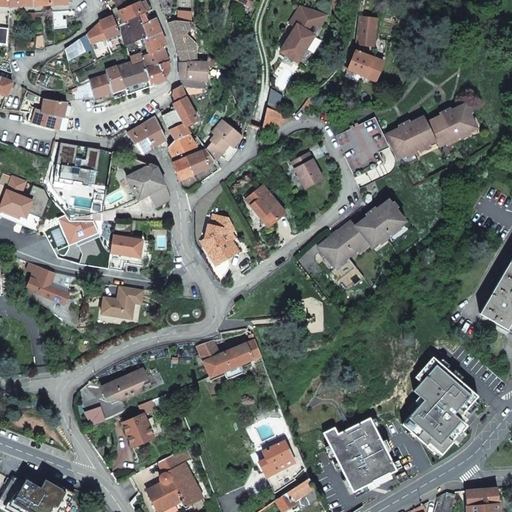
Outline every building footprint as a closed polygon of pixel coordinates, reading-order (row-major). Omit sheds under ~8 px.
[(150,12),(146,1),(119,13),(122,22),(122,23),(126,25),(129,23),(127,20),(141,14),(141,16),(145,14),(150,12)] [(296,28),(281,52),(298,62),(315,35),(308,31),(313,23),(323,22),(329,14),(302,4),(292,20),(296,23),(296,27),(296,28)] [(64,11),(54,12),(55,29),(68,28),(68,20),(64,20),(64,11)] [(183,21),(192,22),(192,13),(179,12),(178,21),(183,21)] [(126,25),(122,23),(121,23),(121,24),(121,25),(120,26),(127,47),(137,43),(138,46),(142,44),(141,42),(145,40),(163,34),(155,17),(148,20),(144,22),(141,16),(141,14),(127,20),(129,23),(126,25)] [(113,17),(101,22),(107,40),(108,42),(111,41),(110,37),(120,34),(113,17)] [(357,42),(360,44),(366,44),(374,44),(377,19),(361,17),(357,42)] [(101,22),(87,35),(91,46),(107,40),(101,22)] [(0,43),(7,45),(8,29),(0,28),(0,43)] [(172,33),(175,42),(178,41),(180,46),(188,44),(193,54),(196,53),(197,59),(207,59),(208,42),(203,35),(195,39),(193,34),(191,35),(189,29),(177,33),(176,31),(172,33)] [(149,55),(164,48),(167,47),(163,34),(145,40),(149,55)] [(44,35),(36,36),(36,49),(45,48),(44,35)] [(65,51),(68,61),(86,52),(87,53),(93,50),(91,46),(87,35),(65,51)] [(348,70),(376,81),(384,61),(366,54),(366,44),(360,44),(359,52),(356,50),(348,70)] [(144,62),(145,64),(146,70),(169,62),(164,48),(149,55),(145,56),(145,54),(142,55),(143,57),(144,62)] [(143,57),(142,55),(131,58),(133,65),(144,62),(143,57)] [(0,68),(12,73),(10,62),(0,59),(0,68)] [(170,68),(169,62),(146,70),(149,81),(151,85),(167,80),(166,77),(168,76),(169,74),(170,72),(170,70),(170,68)] [(129,63),(117,67),(126,89),(149,81),(146,70),(145,64),(131,68),(129,63)] [(207,82),(208,63),(180,63),(181,80),(188,79),(193,80),(207,82)] [(108,77),(112,93),(126,89),(117,67),(106,72),(108,77)] [(0,93),(8,96),(13,82),(9,80),(0,76),(0,93)] [(95,98),(95,99),(112,93),(108,77),(91,82),(95,98)] [(126,89),(129,96),(151,88),(151,85),(149,81),(126,89)] [(75,101),(95,98),(91,82),(72,90),(75,101)] [(185,126),(186,126),(189,125),(198,120),(186,98),(181,86),(174,91),(173,96),(177,103),(173,105),(176,110),(183,124),(185,126)] [(27,91),(20,112),(30,113),(37,95),(27,91)] [(316,102),(312,94),(310,95),(302,108),(307,113),(316,102)] [(65,103),(44,99),(42,112),(42,114),(62,117),(64,118),(68,104),(65,103)] [(72,110),(68,104),(64,118),(69,120),(72,110)] [(398,160),(436,141),(439,148),(477,130),(466,105),(427,123),(424,117),(386,135),(398,160)] [(293,118),(267,108),(262,130),(266,130),(270,129),(274,128),(278,127),(283,124),(288,122),(293,118)] [(35,115),(30,113),(28,122),(60,131),(65,132),(65,129),(59,128),(62,117),(42,114),(42,112),(36,110),(35,115)] [(162,116),(169,130),(183,124),(176,110),(162,116)] [(334,136),(359,188),(389,175),(392,173),(392,172),(393,171),(394,168),(395,167),(395,164),(395,163),(394,159),(394,158),(392,154),(375,117),(358,125),(357,123),(355,125),(356,126),(354,127),(353,125),(350,127),(350,129),(334,136)] [(156,118),(142,127),(154,146),(166,140),(161,127),(156,118)] [(233,148),(242,137),(222,121),(213,133),(217,137),(207,149),(216,161),(219,157),(227,162),(236,151),(233,148)] [(183,124),(169,130),(176,140),(169,147),(173,158),(197,148),(188,134),(190,133),(186,126),(185,126),(183,124)] [(154,146),(142,127),(141,126),(127,134),(142,153),(154,146)] [(54,152),(50,159),(57,161),(62,142),(56,142),(54,152)] [(208,163),(214,161),(206,149),(187,157),(194,174),(210,168),(208,163)] [(308,153),(291,162),(306,189),(323,180),(308,153)] [(151,165),(131,157),(139,171),(151,165)] [(172,164),(179,181),(194,174),(187,157),(172,164)] [(157,168),(151,165),(139,171),(127,177),(139,199),(151,193),(166,186),(157,168)] [(39,231),(43,219),(29,213),(33,201),(21,197),(26,183),(13,178),(4,201),(0,199),(0,217),(0,218),(39,231)] [(156,207),(171,199),(166,186),(151,193),(156,207)] [(261,214),(270,225),(285,213),(263,186),(246,200),(258,216),(261,214)] [(388,200),(355,226),(351,221),(317,247),(334,269),(367,243),(371,248),(405,222),(388,200)] [(95,220),(111,220),(111,211),(95,214),(95,220)] [(268,227),(270,225),(261,214),(258,216),(268,227)] [(58,219),(70,246),(78,243),(83,255),(98,257),(101,253),(94,236),(99,234),(94,221),(71,222),(66,216),(58,219)] [(230,239),(233,237),(231,234),(232,229),(226,219),(213,216),(210,226),(208,226),(205,240),(201,243),(205,249),(211,250),(210,257),(221,259),(225,256),(227,259),(238,252),(231,240),(230,239)] [(141,258),(143,241),(113,236),(108,269),(124,272),(126,264),(144,267),(145,259),(141,258)] [(216,266),(227,259),(225,256),(221,259),(210,257),(216,266)] [(511,332),(511,258),(510,262),(506,268),(491,294),(487,301),(479,314),(511,332)] [(22,285),(33,289),(32,292),(66,306),(70,294),(51,286),(56,274),(30,264),(22,285)] [(118,300),(105,298),(102,314),(132,319),(135,303),(142,304),(144,290),(120,286),(118,300)] [(241,299),(236,303),(238,307),(245,303),(241,299)] [(204,305),(172,308),(170,308),(168,309),(167,311),(166,313),(165,316),(165,317),(166,319),(166,320),(168,322),(169,324),(172,325),(175,325),(198,323),(201,322),(203,321),(204,319),(206,317),(206,314),(206,311),(204,305)] [(240,364),(261,356),(258,348),(254,340),(253,334),(248,335),(251,341),(219,354),(213,340),(197,346),(210,377),(224,371),(227,379),(243,373),(240,364)] [(477,396),(433,357),(416,377),(421,382),(414,391),(420,396),(408,409),(413,413),(403,424),(439,457),(466,425),(463,422),(470,414),(465,409),(469,406),(477,396)] [(111,394),(125,398),(138,392),(143,380),(146,378),(143,369),(101,387),(105,396),(107,395),(111,394)] [(174,391),(177,397),(188,393),(185,387),(174,391)] [(166,431),(152,400),(138,406),(141,415),(122,423),(132,446),(166,431)] [(469,406),(465,409),(470,414),(474,410),(469,406)] [(393,463),(370,418),(338,434),(334,427),(324,433),(332,448),(317,456),(323,467),(319,468),(321,472),(313,476),(319,488),(331,483),(336,494),(351,487),(359,504),(408,479),(399,460),(393,463)] [(293,477),(304,468),(292,437),(262,451),(265,459),(258,462),(274,493),(294,480),(293,477)] [(193,458),(187,447),(158,462),(164,473),(163,474),(162,475),(161,477),(160,479),(160,480),(161,481),(159,482),(160,484),(147,491),(158,511),(159,511),(181,501),(183,505),(184,506),(185,506),(187,506),(194,503),(192,500),(201,495),(185,463),(193,458)] [(14,475),(0,500),(0,505),(11,511),(78,511),(83,504),(73,499),(76,493),(59,483),(57,486),(46,479),(42,487),(25,477),(24,480),(14,475)] [(296,502),(301,509),(319,497),(309,477),(272,501),(273,504),(276,504),(277,503),(282,511),(296,502)] [(499,511),(497,488),(464,490),(466,511),(499,511)] [(433,511),(441,511),(447,492),(437,497),(433,511)] [(441,511),(450,511),(454,494),(447,492),(441,511)] [(344,511),(352,511),(347,501),(340,504),(344,511)] [(325,510),(326,511),(344,511),(340,504),(339,503),(325,510)]
